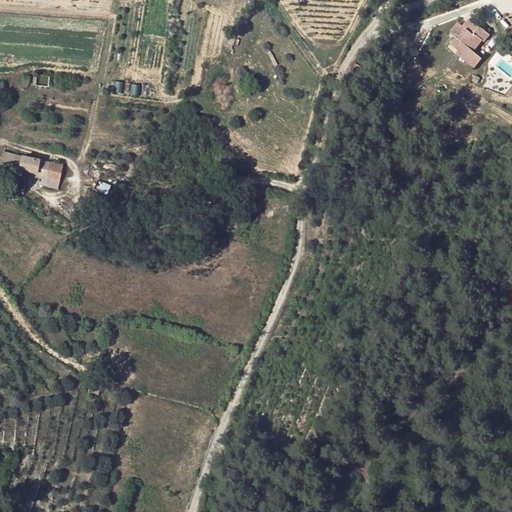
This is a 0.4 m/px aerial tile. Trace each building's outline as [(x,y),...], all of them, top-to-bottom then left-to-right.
[(473,26),(467,34),(476,41),(468,51),(476,58),(474,60),(482,66),(484,63),(491,61),(491,55),(493,52),(492,51),(498,43),(481,29),(479,31),(473,26)] [(464,32),(457,41),(465,48),(468,51),(476,41),(467,34),(464,32)] [(457,41),(449,50),(458,57),(465,48),(457,41)] [(355,67),(351,74),(358,77),(361,70),(355,67)] [(19,158),(6,155),(3,166),(18,168),(19,158)] [(37,162),(19,158),(18,168),(3,166),(2,172),(26,176),(27,172),(35,173),(37,162)] [(47,164),(37,162),(35,173),(34,178),(44,180),(47,164)] [(61,167),(47,164),(44,180),(43,189),(56,192),(61,167)] [(152,191),(145,195),(149,202),(156,197),(152,191)] [(511,296),(493,299),(493,306),(490,307),(489,310),(488,312),(488,315),(489,317),(492,320),(496,320),(500,319),(499,312),(506,310),(507,321),(511,320),(511,296)] [(90,381),(88,391),(98,393),(101,385),(90,381)] [(328,489),(308,507),(312,511),(318,506),(324,511),(328,508),(337,500),(328,489)]
